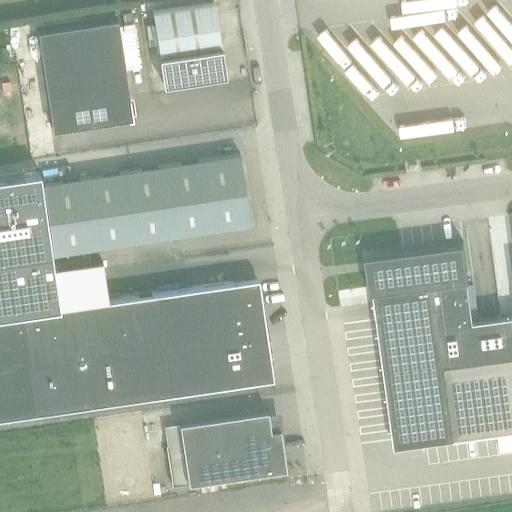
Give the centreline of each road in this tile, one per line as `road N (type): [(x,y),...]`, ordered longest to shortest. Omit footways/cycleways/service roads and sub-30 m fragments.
road 1 (unclassified): [(293,216),(337,493)]
road 2 (unclassified): [(511,188),(293,216)]
road 3 (unclassified): [(261,0),(293,216)]
